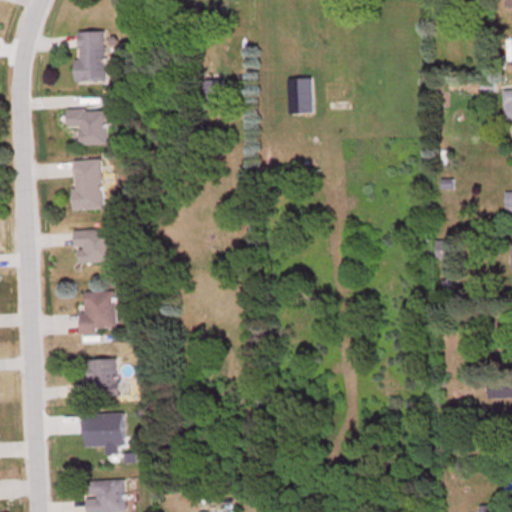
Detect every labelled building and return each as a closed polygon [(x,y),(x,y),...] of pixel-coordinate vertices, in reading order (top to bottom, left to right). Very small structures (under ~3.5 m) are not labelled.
[(109,84),(109,34),(80,34),(80,84),(109,84)] [(292,81),(292,116),(315,116),(315,81),(292,81)] [(226,82),(210,82),(210,110),(226,110),(226,82)] [(111,111),(71,112),(72,131),(85,131),(85,147),(111,147),(111,111)] [(78,212),(106,212),(107,162),(79,162),(78,212)] [(117,264),(116,231),(79,232),(79,265),(117,264)] [(458,261),(457,242),(438,243),(438,262),(458,261)] [(86,331),(119,331),(119,293),(86,293),(86,331)] [(122,399),(122,361),(88,361),(88,399),(122,399)] [(91,511),(130,511),(129,482),(92,483),(93,501),(91,501),(91,511)]
